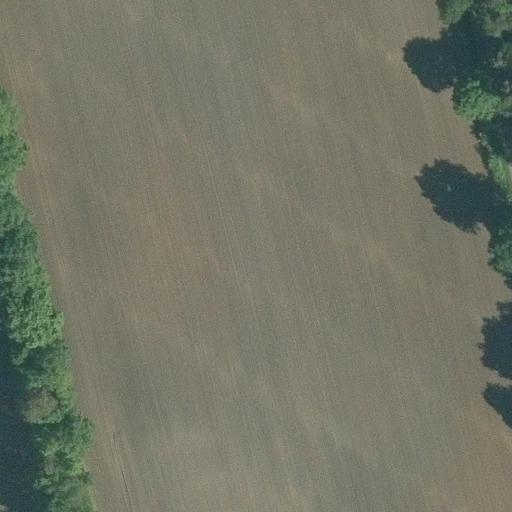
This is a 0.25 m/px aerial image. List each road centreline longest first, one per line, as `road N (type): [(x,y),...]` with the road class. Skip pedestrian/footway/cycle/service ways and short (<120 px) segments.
road 1 (unknown): [(58,511),(0,285)]
road 2 (unclassified): [(477,0),(511,132)]
